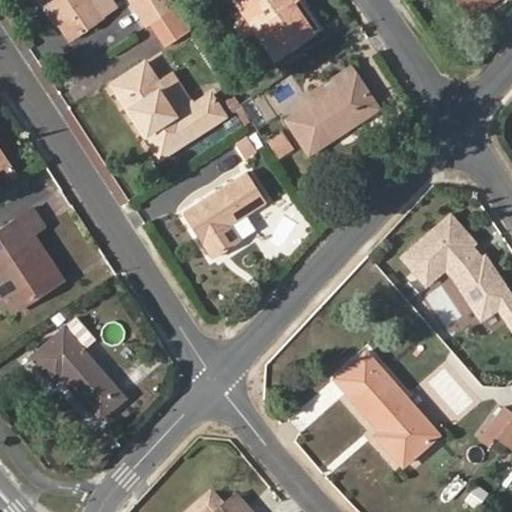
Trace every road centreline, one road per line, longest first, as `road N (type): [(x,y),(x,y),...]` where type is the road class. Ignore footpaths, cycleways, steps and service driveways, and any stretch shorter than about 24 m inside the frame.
road 1 (residential): [(215,381),(0,57)]
road 2 (residential): [(457,131),(215,381)]
road 3 (residential): [(215,381),(102,511)]
road 4 (residential): [(325,511),(215,381)]
road 5 (residential): [(457,131),(370,0)]
